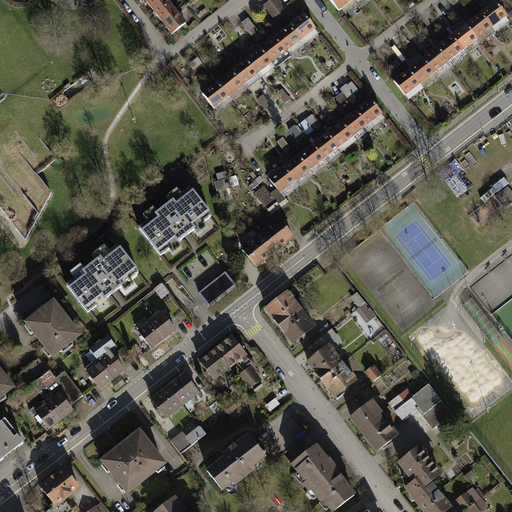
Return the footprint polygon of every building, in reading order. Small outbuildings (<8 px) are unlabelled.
[(141,0),(140,1),(150,14),(167,1),(166,0),(141,0)] [(271,0),(263,6),(272,19),(285,10),(278,0),(271,0)] [(330,0),(341,14),(345,11),(347,15),(358,6),(353,0),(330,0)] [(470,27),(484,45),(499,34),(484,15),(471,0),(462,0),(460,2),(476,22),(470,27)] [(150,14),(159,26),(176,13),(167,1),(150,14)] [(484,15),(499,34),(511,23),(511,21),(499,4),(484,15)] [(159,26),(169,39),(186,26),(176,13),(159,26)] [(289,27),(306,48),(320,37),(304,16),(289,27)] [(248,19),(242,25),(251,37),(258,31),(248,19)] [(455,38),(469,57),(471,55),(473,58),(480,53),(478,50),(484,45),(470,27),(468,28),(465,25),(459,30),(461,33),(455,38)] [(275,38),(292,59),(306,48),(289,27),(275,38)] [(261,49),(278,70),(292,59),(275,38),(261,49)] [(440,49),(455,68),(458,65),(460,69),(470,61),(467,58),(469,57),(455,38),(440,49)] [(247,60),(264,82),(278,70),(261,49),(247,60)] [(426,61),(440,79),(455,68),(440,49),(426,61)] [(233,72),(250,93),(264,82),(247,60),(233,72)] [(402,68),(397,61),(391,67),(396,73),(402,68)] [(411,72),(426,90),(440,79),(426,61),(411,72)] [(219,83),(236,104),(250,93),(233,72),(219,83)] [(397,83),(411,102),(414,100),(416,102),(421,98),(419,96),(426,90),(411,72),(397,83)] [(205,94),(222,115),(236,104),(219,83),(205,94)] [(354,106),(355,108),(362,103),(349,86),(342,91),(345,94),(354,106)] [(285,90),(279,95),(287,106),(293,101),(285,90)] [(264,93),(256,99),(267,113),(275,107),(264,93)] [(345,94),(338,100),(347,111),(354,106),(345,94)] [(0,100),(0,208),(26,242),(52,193),(37,175),(57,159),(8,95),(0,100)] [(360,111),(375,130),(390,118),(375,100),(360,111)] [(345,123),(360,141),(375,130),(360,111),(345,123)] [(314,117),(301,126),(310,139),(323,129),(314,117)] [(330,134),(345,153),(360,141),(345,123),(330,134)] [(299,128),(292,134),(300,144),(307,139),(299,128)] [(315,146),(330,164),(345,153),(330,134),(315,146)] [(285,140),(279,144),(289,157),(294,152),(285,140)] [(300,157),(315,176),(330,164),(315,146),(300,157)] [(286,169),(300,187),(315,176),(300,157),(286,169)] [(255,196),(268,212),(279,203),(282,206),(289,201),(287,198),(300,187),(286,169),(271,180),(279,191),(273,195),(267,187),(255,196)] [(227,172),(217,175),(220,183),(230,181),(227,172)] [(498,193),(511,185),(507,179),(494,187),(498,193)] [(143,230),(165,257),(173,252),(177,257),(186,250),(183,245),(196,235),(200,239),(212,230),(208,224),(216,217),(195,190),(186,197),(182,192),(172,199),(176,204),(162,215),(159,210),(148,218),(152,223),(143,230)] [(260,233),(275,252),(294,237),(279,218),(260,233)] [(241,248),(256,267),(275,252),(260,233),(241,248)] [(70,288),(92,315),(99,309),(104,315),(115,306),(111,302),(123,292),(127,297),(139,287),(135,282),(143,275),(122,248),(113,255),(109,250),(99,257),(103,262),(89,272),(86,267),(75,276),(79,281),(70,288)] [(199,295),(207,305),(234,284),(226,274),(199,295)] [(162,284),(155,289),(162,298),(169,292),(162,284)] [(282,328),(307,310),(293,291),(269,309),(282,328)] [(351,298),(359,308),(365,303),(357,293),(351,298)] [(476,324),(492,317),(482,297),(466,305),(476,324)] [(376,317),(365,303),(359,308),(357,310),(368,323),(376,317)] [(28,323),(54,356),(78,337),(52,304),(28,323)] [(307,310),(282,328),(295,345),(320,328),(307,310)] [(149,320),(164,339),(176,330),(163,314),(162,314),(160,311),(149,320)] [(139,333),(151,349),(164,339),(149,320),(137,329),(140,332),(139,333)] [(308,362),(323,380),(346,361),(335,348),(342,342),(332,329),(315,342),(322,351),(308,362)] [(221,348),(236,368),(240,364),(247,373),(242,376),(252,390),(264,381),(256,370),(260,368),(251,357),(253,356),(237,335),(221,348)] [(102,390),(115,380),(128,370),(113,351),(119,347),(111,337),(93,351),(101,361),(88,371),(102,390)] [(127,348),(121,353),(127,362),(134,357),(127,348)] [(236,368),(221,348),(203,361),(218,381),(236,368)] [(34,384),(50,372),(40,359),(16,377),(26,390),(34,384)] [(346,361),(323,380),(337,398),(351,388),(349,385),(352,382),(350,381),(354,378),(352,376),(356,374),(346,361)] [(366,372),(374,382),(383,375),(375,365),(366,372)] [(415,370),(410,374),(415,380),(420,376),(415,370)] [(0,398),(13,389),(0,372),(0,398)] [(48,402),(62,420),(75,410),(71,406),(83,397),(65,373),(56,379),(50,372),(34,384),(39,391),(48,402)] [(171,388),(186,406),(203,392),(187,374),(171,388)] [(39,391),(34,384),(26,390),(22,393),(27,400),(39,391)] [(410,387),(388,404),(392,408),(384,413),(389,419),(396,414),(418,397),(410,387)] [(418,397),(396,414),(404,424),(419,413),(434,433),(455,417),(432,387),(418,397)] [(155,401),(170,419),(186,406),(171,388),(155,401)] [(282,407),(277,400),(267,408),(272,414),(282,407)] [(35,412),(49,430),(62,420),(48,402),(35,412)] [(236,423),(249,414),(239,402),(227,411),(236,423)] [(353,420),(366,437),(389,419),(384,413),(376,402),(353,420)] [(0,457),(22,440),(5,419),(0,423),(0,457)] [(389,419),(366,437),(379,453),(386,448),(388,450),(397,443),(395,441),(402,436),(389,419)] [(174,442),(183,454),(209,435),(203,427),(188,438),(185,433),(174,442)] [(128,492),(163,464),(139,434),(104,462),(128,492)] [(208,471),(223,490),(234,482),(236,485),(255,471),(252,468),(265,458),(249,436),(223,455),(226,458),(208,471)] [(398,464),(413,483),(406,488),(421,506),(441,490),(435,483),(446,474),(422,444),(398,464)] [(325,500),(334,511),(355,495),(337,472),(339,471),(330,459),(328,460),(318,447),(294,466),(305,481),(303,482),(310,491),(312,489),(322,502),(325,500)] [(46,511),(72,511),(73,511),(64,499),(80,488),(66,469),(42,487),(55,505),(46,511)] [(471,471),(464,476),(469,482),(476,476),(471,471)] [(457,500),(466,511),(482,498),(485,496),(479,488),(476,491),(473,487),(457,500)] [(445,511),(453,505),(441,490),(421,506),(425,511),(445,511)] [(488,506),(482,498),(466,511),(482,511),(488,506)] [(185,511),(175,499),(158,511),(185,511)] [(90,511),(109,511),(102,503),(90,511)]
